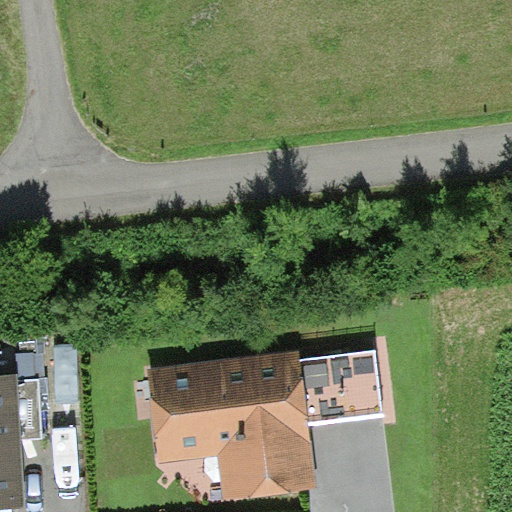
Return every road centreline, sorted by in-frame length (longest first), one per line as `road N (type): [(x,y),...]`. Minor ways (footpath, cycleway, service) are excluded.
road 1 (unclassified): [(62,190),(511,141)]
road 2 (residential): [(62,190),(26,0)]
